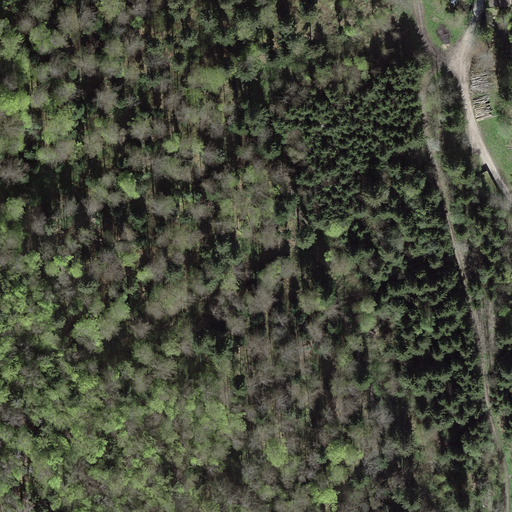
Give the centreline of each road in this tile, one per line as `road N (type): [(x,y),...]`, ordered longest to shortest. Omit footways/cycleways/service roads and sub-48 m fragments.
road 1 (track): [(507,511),(424,122),(432,76),(467,46)]
road 2 (track): [(511,196),(480,150),(470,118),(463,70),(475,0)]
